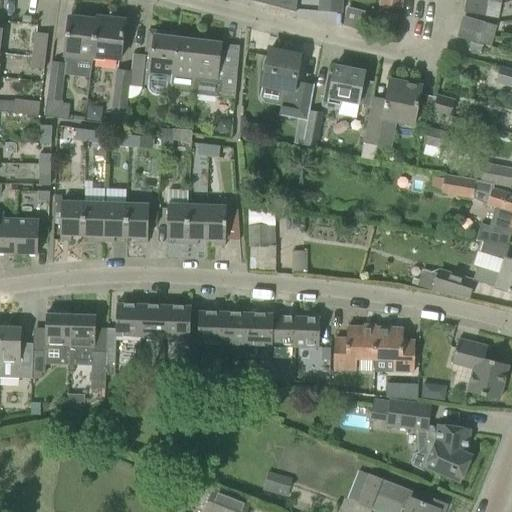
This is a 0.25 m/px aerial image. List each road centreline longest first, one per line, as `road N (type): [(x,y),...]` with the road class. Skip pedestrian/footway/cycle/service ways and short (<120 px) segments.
road 1 (residential): [(0,287),(85,277),(244,281),(442,307),(511,327)]
road 2 (residential): [(436,0),(420,56),(187,0)]
